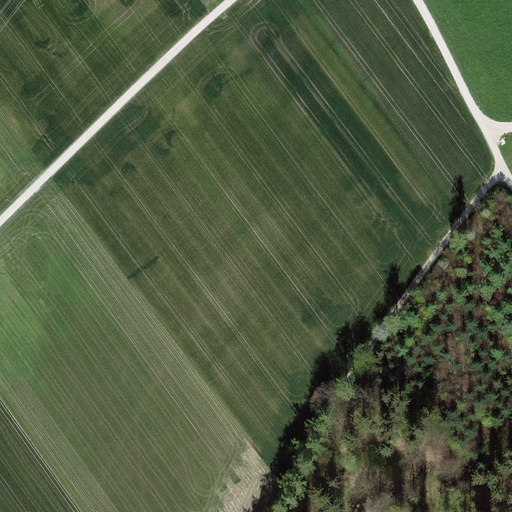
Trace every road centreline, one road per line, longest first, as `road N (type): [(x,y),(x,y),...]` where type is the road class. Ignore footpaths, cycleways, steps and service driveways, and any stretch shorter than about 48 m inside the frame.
road 1 (track): [(279,511),(360,360),(504,170)]
road 2 (track): [(230,0),(0,220)]
road 3 (track): [(504,170),(415,0)]
